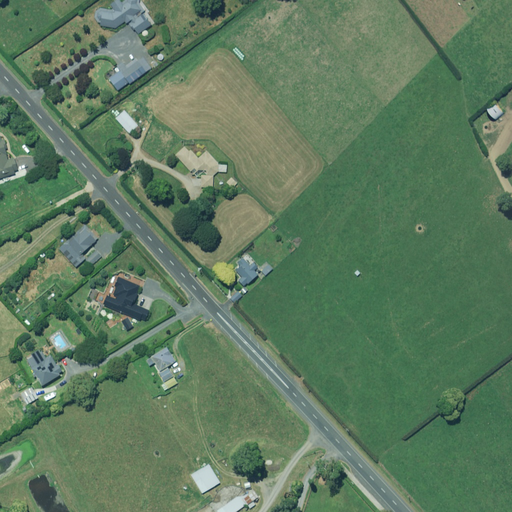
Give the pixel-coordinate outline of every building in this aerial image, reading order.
[(150,12),(141,0),(124,0),(125,0),(123,2),(121,0),(117,0),(112,4),(115,9),(101,7),(96,11),(94,18),(101,27),(114,28),(126,20),(138,36),(155,25),(147,14),(150,12)] [(110,78),(119,92),(152,68),(144,57),(139,61),(138,58),(127,66),(123,62),(118,66),(121,70),(110,78)] [(505,112),(496,103),(489,109),(497,119),(505,112)] [(139,126),(125,110),(117,118),(130,133),(139,126)] [(4,141),(2,134),(0,134),(0,178),(16,173),(15,170),(18,169),(14,158),(8,159),(6,150),(9,149),(6,140),(4,141)] [(198,176),(204,171),(207,174),(207,175),(202,175),(201,187),(214,188),(214,176),(219,172),(227,172),(228,165),(220,165),(218,163),(207,151),(199,158),(192,150),(190,152),(185,147),(176,155),(192,171),(193,170),(198,176)] [(238,183),(232,178),(228,182),(233,188),(238,183)] [(99,239),(85,224),(59,248),(77,267),(83,261),(79,257),(99,239)] [(102,256),(97,250),(87,260),(92,265),(102,256)] [(250,266),(243,258),(238,262),(241,266),(237,269),(243,277),(239,280),(244,286),(259,275),(255,271),(258,268),(254,263),(250,266)] [(273,269),(269,265),(262,271),(266,275),(273,269)] [(140,286),(119,277),(111,297),(106,295),(103,305),(145,321),(149,310),(133,304),(140,286)] [(243,296),(240,292),(231,298),(234,302),(243,296)] [(134,326),(129,317),(122,321),(127,330),(134,326)] [(156,363),(160,371),(176,362),(167,347),(146,360),(150,366),(156,363)] [(38,361),(35,357),(27,362),(43,386),(63,373),(50,353),(38,361)] [(173,376),(174,376),(168,367),(160,373),(165,381),(166,381),(173,376)] [(173,376),(166,381),(167,382),(165,383),(169,389),(178,384),(173,376)] [(22,395),(16,399),(21,408),(38,397),(32,387),(21,393),(22,395)] [(221,483),(210,464),(192,475),(203,493),(221,483)] [(254,490),(248,494),(240,496),(218,511),(236,511),(247,505),(251,510),(257,505),(254,500),(259,497),(254,490)]
